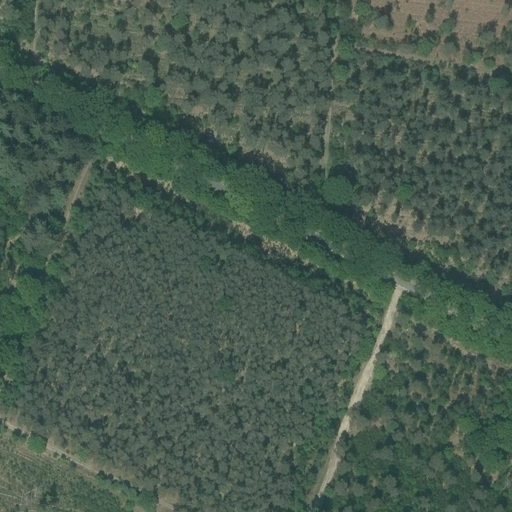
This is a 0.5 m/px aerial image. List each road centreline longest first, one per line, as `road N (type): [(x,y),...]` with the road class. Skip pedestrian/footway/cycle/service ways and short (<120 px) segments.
road 1 (unclassified): [(511,339),(0,74)]
road 2 (track): [(98,125),(0,383)]
road 3 (track): [(312,511),(411,259)]
road 4 (track): [(332,0),(312,206)]
road 5 (track): [(0,425),(186,511)]
road 6 (track): [(511,77),(328,46)]
